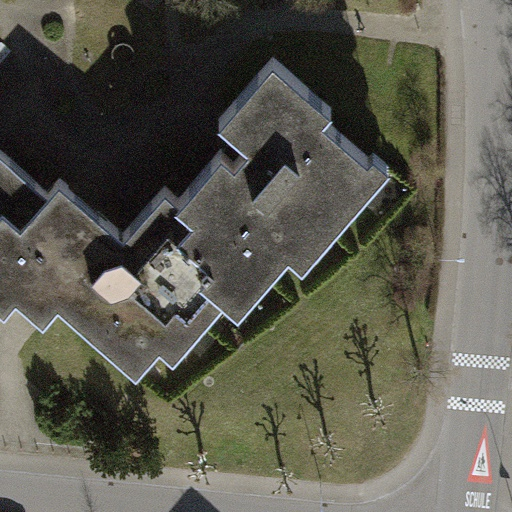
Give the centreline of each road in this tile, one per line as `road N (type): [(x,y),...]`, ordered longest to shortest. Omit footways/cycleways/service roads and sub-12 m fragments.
road 1 (residential): [(485,33),(490,288),(472,511)]
road 2 (residential): [(0,500),(149,511)]
